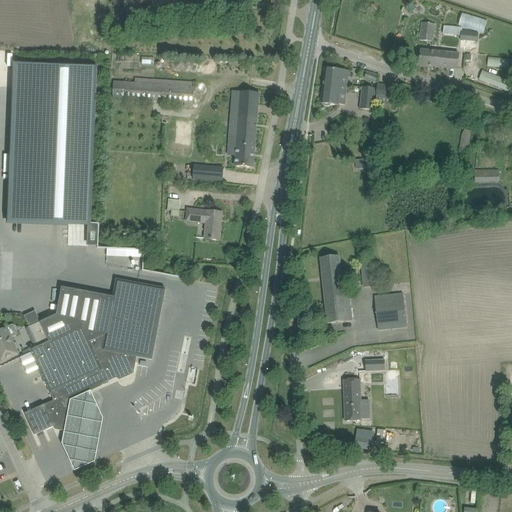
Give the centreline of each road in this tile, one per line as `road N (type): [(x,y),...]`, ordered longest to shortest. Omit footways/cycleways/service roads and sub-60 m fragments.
road 1 (secondary): [(252,460),(281,206)]
road 2 (secondary): [(281,206),(231,454)]
road 3 (unclassified): [(309,42),(511,107)]
road 4 (tertiary): [(511,479),(383,467),(302,484)]
road 5 (secondary): [(281,206),(309,42)]
